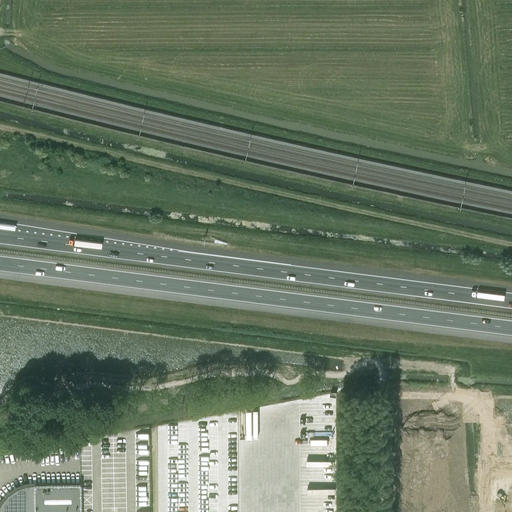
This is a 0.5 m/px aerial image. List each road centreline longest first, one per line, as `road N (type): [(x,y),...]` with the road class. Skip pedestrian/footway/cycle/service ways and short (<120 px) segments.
road 1 (track): [(507,244),(0,128)]
road 2 (motorway): [(511,301),(0,236)]
road 3 (motorway): [(0,264),(511,329)]
